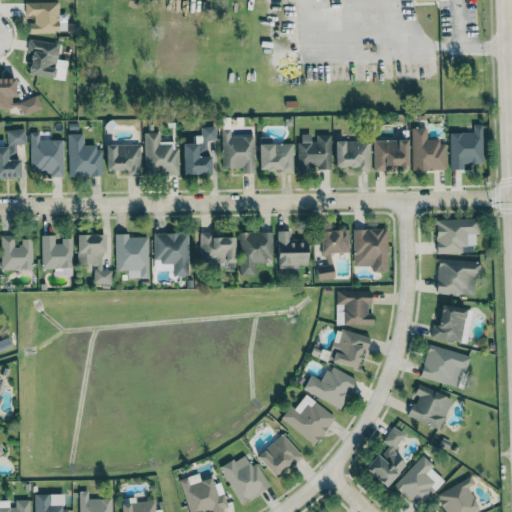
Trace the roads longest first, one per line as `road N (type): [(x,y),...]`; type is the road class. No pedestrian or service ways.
road 1 (residential): [(511,192),(0,204)]
road 2 (residential): [(275,511),(320,473),(375,387),(400,296),(400,195)]
